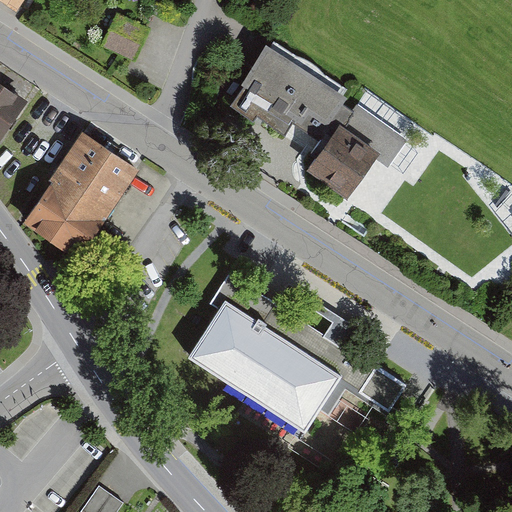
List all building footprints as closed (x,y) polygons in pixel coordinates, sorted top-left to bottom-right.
[(0,0),(17,12),(24,0),(0,0)] [(148,30),(118,15),(103,45),(124,55),(134,59),(148,30)] [(375,159),(390,169),(409,140),(358,106),(353,115),(340,106),(344,99),(268,48),(229,107),(253,123),(257,118),(285,136),(293,124),(318,141),(309,155),(316,159),(307,173),(347,200),(375,159)] [(0,140),(25,104),(0,87),(0,140)] [(137,174),(84,139),(27,225),(81,260),(137,174)] [(380,415),(385,408),(402,382),(343,345),(350,333),(328,319),(321,330),(225,269),(205,299),(215,305),(184,353),(301,428),(315,406),(325,412),(335,396),(326,390),(335,376),(356,390),(352,397),(380,415)] [(110,494),(99,487),(82,511),(117,511),(124,504),(110,494)]
